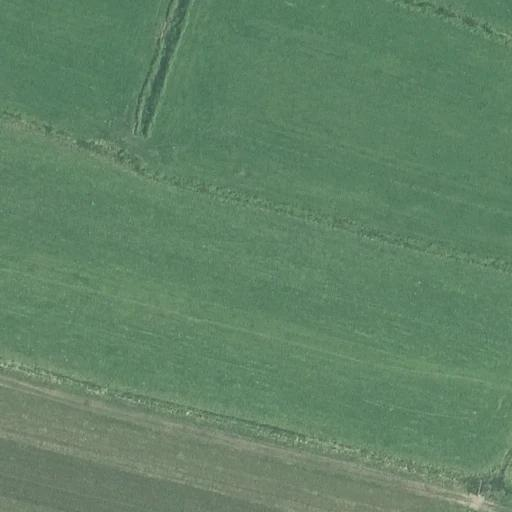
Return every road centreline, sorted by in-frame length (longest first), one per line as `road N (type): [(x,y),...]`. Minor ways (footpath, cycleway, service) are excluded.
road 1 (track): [(511,391),(0,263)]
road 2 (track): [(499,511),(0,382)]
